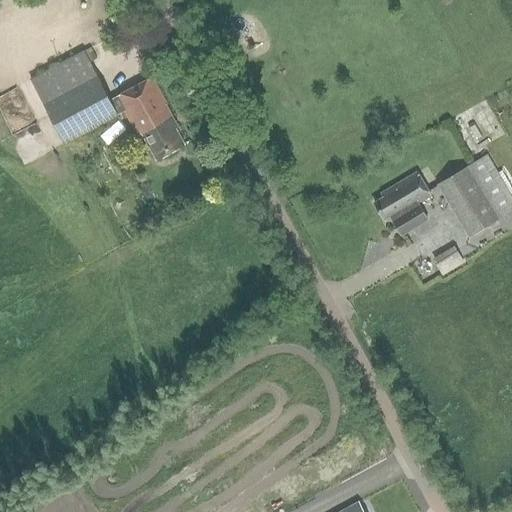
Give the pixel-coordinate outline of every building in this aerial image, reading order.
[(30,79),(64,144),(119,115),(84,50),(30,79)] [(142,134),(157,160),(185,145),(170,118),(173,116),(152,78),(117,96),(139,136),(142,134)] [(511,210),(511,197),(487,155),(438,185),(469,236),(511,210)] [(430,196),(416,173),(382,193),(384,197),(375,203),(384,219),(390,216),(402,235),(428,219),(418,203),(430,196)] [(433,257),(442,274),(465,261),(455,244),(433,257)] [(363,511),(359,503),(342,511),(363,511)]
